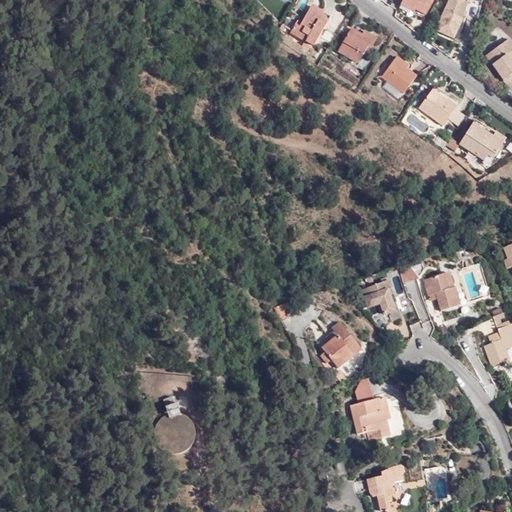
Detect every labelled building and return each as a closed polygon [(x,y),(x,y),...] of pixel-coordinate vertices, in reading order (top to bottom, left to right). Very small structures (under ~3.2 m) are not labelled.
[(432,0),(402,0),(400,5),(414,12),(415,10),(426,15),(432,0)] [(459,23),(467,4),(457,0),(449,0),(435,33),(453,41),(461,24),(459,23)] [(290,33),(314,46),(330,18),(311,7),(301,23),(297,21),(290,33)] [(364,32),(365,30),(354,24),(339,52),(358,63),(363,55),(367,57),(376,40),(364,32)] [(511,63),(507,56),(511,53),(511,51),(511,43),(509,39),(486,56),(508,87),(511,84),(511,63)] [(407,69),(403,67),(406,63),(397,57),(382,78),(404,94),(417,77),(407,69)] [(448,97),(435,88),(432,91),(445,101),(446,100),(448,97)] [(446,100),(445,101),(432,91),(419,109),(443,126),(456,107),(446,100)] [(492,138),(493,137),(503,143),(505,140),(474,121),(472,125),(492,138)] [(488,155),(493,159),(503,143),(493,137),(492,138),(472,125),(459,145),(484,161),(488,155)] [(454,151),(458,145),(450,140),(446,146),(454,151)] [(511,244),(503,248),(507,259),(504,260),(507,269),(511,266),(511,244)] [(478,263),(469,267),(480,295),(489,292),(478,263)] [(419,279),(418,277),(408,264),(400,267),(403,282),(419,279)] [(453,288),(448,273),(444,274),(449,289),(453,288)] [(429,296),(435,294),(437,299),(441,311),(460,305),(455,287),(453,288),(449,289),(444,274),(430,279),(431,283),(424,285),(428,297),(429,296)] [(390,280),(363,288),(369,306),(380,303),(383,310),(375,313),(388,326),(392,322),(390,312),(398,310),(394,298),(390,299),(387,289),(393,288),(390,280)] [(397,297),(393,288),(387,289),(390,299),(394,298),(397,297)] [(397,297),(394,298),(398,310),(403,308),(397,297)] [(298,305),(295,300),(283,305),(290,318),(296,315),(292,308),(298,305)] [(369,306),(375,313),(383,310),(380,303),(369,306)] [(290,318),(283,305),(274,308),(282,322),(290,318)] [(498,320),(501,319),(500,315),(492,318),(499,336),(501,340),(492,343),(484,346),(492,366),(509,360),(505,350),(511,347),(511,328),(511,325),(501,328),(498,320)] [(335,366),(337,368),(361,350),(340,322),(332,329),(335,332),(327,339),(329,342),(321,348),(323,351),(316,356),(328,372),(335,366)] [(369,379),(361,381),(355,391),(372,390),(369,379)] [(374,400),(372,390),(355,391),(359,404),(374,400)] [(390,419),(385,398),(381,399),(386,420),(390,419)] [(381,399),(374,400),(359,404),(351,406),(358,434),(367,432),(369,441),(386,437),(382,421),(386,420),(381,399)] [(402,473),(401,467),(399,466),(389,468),(379,473),(380,476),(365,479),(367,491),(371,497),(375,496),(379,511),(385,511),(394,511),(394,508),(389,509),(387,502),(390,501),(386,486),(392,485),(391,482),(401,481),(399,473),(402,473)]
